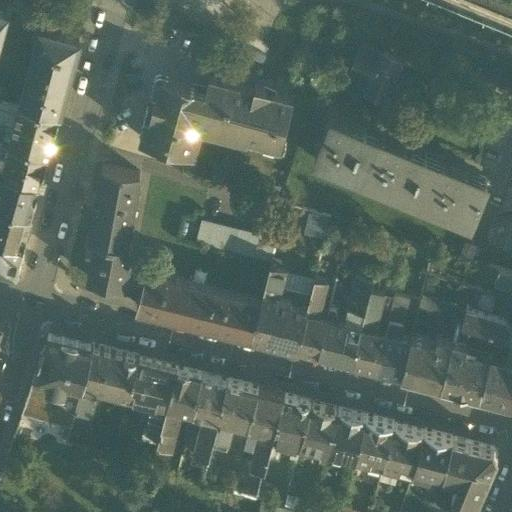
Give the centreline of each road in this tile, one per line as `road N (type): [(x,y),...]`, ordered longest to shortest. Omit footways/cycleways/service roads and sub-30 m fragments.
road 1 (residential): [(26,304),(511,428)]
road 2 (residential): [(26,304),(117,0)]
